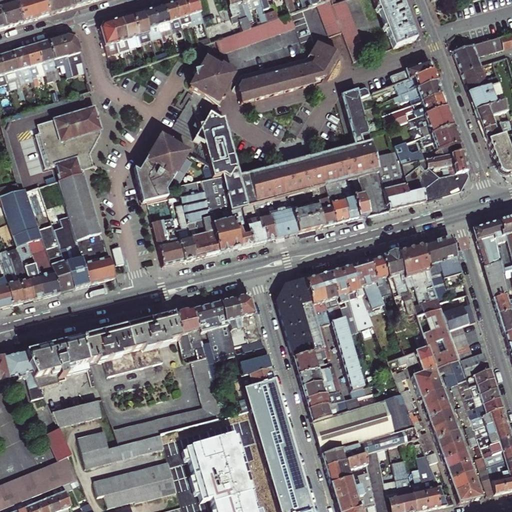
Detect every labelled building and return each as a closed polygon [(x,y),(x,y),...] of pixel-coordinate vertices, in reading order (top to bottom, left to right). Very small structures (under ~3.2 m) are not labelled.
[(0,0),(0,14),(5,30),(22,25),(15,3),(5,6),(4,0),(0,0)] [(13,0),(15,3),(22,25),(35,21),(29,0),(13,0)] [(47,17),(41,0),(29,0),(35,21),(47,17)] [(56,14),(51,0),(41,0),(47,17),(56,14)] [(51,0),(56,14),(65,12),(61,0),(51,0)] [(74,9),(71,0),(61,0),(65,12),(74,9)] [(71,0),(74,9),(86,5),(84,0),(71,0)] [(194,0),(185,0),(183,1),(190,23),(192,27),(202,24),(194,0)] [(238,0),(222,0),(231,24),(239,21),(240,24),(238,25),(241,35),(250,32),(245,18),(238,0)] [(238,0),(245,18),(250,16),(247,5),(250,4),(249,0),(238,0)] [(261,9),(258,0),(249,0),(250,4),(252,10),(253,12),(261,9)] [(258,0),(261,9),(262,13),(269,10),(265,0),(258,0)] [(305,0),(309,10),(318,7),(326,4),(325,0),(305,0)] [(413,41),(397,0),(372,0),(392,50),(413,41)] [(183,1),(173,4),(179,24),(180,27),(190,23),(183,1)] [(329,36),(341,32),(332,8),(331,3),(330,2),(326,4),(318,7),(329,36)] [(332,8),(341,32),(342,34),(346,45),(353,64),(368,59),(346,3),(332,8)] [(179,24),(173,4),(162,7),(171,32),(172,37),(173,38),(176,37),(174,30),(173,26),(179,24)] [(296,15),(293,5),(287,7),(287,8),(290,17),(292,16),(296,15)] [(171,32),(162,7),(151,11),(161,41),(164,49),(169,47),(166,39),(165,40),(163,34),(171,32)] [(287,8),(279,11),(278,8),(275,9),(277,15),(279,21),(290,17),(287,8)] [(161,41),(151,11),(141,14),(151,44),(161,41)] [(151,44),(141,14),(131,17),(141,48),(151,45),(151,44)] [(277,15),(264,19),(267,26),(279,21),(277,15)] [(250,32),(241,35),(220,42),(209,46),(214,60),(296,30),(292,16),(290,17),(279,21),(267,26),(258,29),(250,32)] [(141,48),(131,17),(119,21),(129,52),(141,48)] [(264,18),(256,21),(258,29),(267,26),(264,19),(264,18)] [(129,52),(119,21),(109,24),(118,55),(129,52)] [(102,26),(99,31),(106,59),(118,55),(109,24),(102,26)] [(511,36),(479,45),(482,56),(511,47),(511,36)] [(60,40),(66,58),(79,54),(80,54),(76,43),(66,38),(60,40)] [(48,43),(54,62),(66,58),(60,40),(48,43)] [(35,47),(41,65),(44,75),(45,78),(51,76),(50,73),(57,71),(56,70),(54,62),(48,43),(35,47)] [(317,44),(316,45),(306,61),(314,83),(325,80),(339,56),(324,48),(317,44)] [(474,47),(477,57),(482,56),(479,45),(474,47)] [(29,69),(41,65),(35,47),(23,51),(29,69)] [(179,56),(189,53),(187,47),(177,50),(179,56)] [(460,73),(481,67),(477,57),(474,47),(452,53),(460,73)] [(10,55),(19,81),(28,78),(29,80),(27,81),(30,88),(35,86),(29,69),(23,51),(10,55)] [(79,54),(66,58),(68,65),(81,61),(79,54)] [(22,92),(19,81),(10,55),(0,57),(0,62),(7,83),(14,81),(15,87),(17,93),(22,92)] [(166,55),(156,58),(157,64),(168,60),(166,55)] [(66,58),(54,62),(56,70),(68,66),(68,65),(66,58)] [(225,101),(223,94),(231,80),(234,75),(207,60),(199,73),(192,74),(194,81),(189,90),(208,101),(210,98),(218,103),(225,101)] [(240,106),(300,91),(310,88),(309,84),(314,83),(306,61),(241,78),(236,87),(238,96),(240,106)] [(0,77),(0,78),(6,95),(10,93),(8,89),(7,83),(0,62),(0,77)] [(405,81),(412,79),(430,72),(427,64),(402,73),(405,81)] [(29,69),(35,86),(36,89),(42,87),(39,77),(44,75),(41,65),(29,69)] [(467,92),(467,93),(487,86),(481,67),(460,73),(467,92)] [(123,69),(110,73),(112,78),(124,74),(123,69)] [(430,72),(412,79),(416,91),(435,84),(430,72)] [(393,86),(394,85),(405,81),(402,73),(391,77),(389,81),(390,83),(392,82),(393,86)] [(412,79),(405,81),(394,85),(399,97),(416,91),(412,79)] [(495,84),(487,86),(467,93),(474,110),(503,102),(498,83),(495,84)] [(435,84),(416,91),(399,97),(397,98),(399,105),(417,99),(419,104),(440,97),(435,84)] [(369,135),(365,122),(360,105),(358,99),(364,97),(368,95),(367,92),(364,91),(340,98),(351,140),(362,137),(369,135)] [(419,104),(423,117),(444,109),(440,97),(419,104)] [(488,118),(488,120),(507,114),(503,102),(474,110),(478,121),(488,118)] [(198,130),(199,135),(211,131),(225,126),(206,116),(201,125),(196,103),(191,104),(198,130)] [(419,104),(381,118),(385,131),(394,127),(423,117),(419,104)] [(89,110),(38,125),(40,134),(36,135),(46,169),(55,166),(60,182),(83,175),(82,172),(79,169),(77,160),(89,157),(102,134),(95,109),(89,110)] [(444,109),(423,117),(394,127),(395,130),(393,131),(394,134),(413,129),(414,131),(418,130),(425,128),(428,136),(451,128),(444,109)] [(507,114),(488,120),(488,118),(478,121),(482,132),(509,123),(507,114)] [(365,122),(369,135),(381,132),(376,119),(365,122)] [(511,132),(511,133),(485,141),(499,176),(502,177),(505,177),(511,174),(511,122),(509,123),(511,132)] [(511,132),(509,123),(482,132),(485,141),(511,133),(511,132)] [(211,131),(222,176),(231,212),(235,211),(243,209),(247,208),(244,196),(242,191),(251,188),(250,183),(241,185),(239,178),(225,126),(211,131)] [(451,128),(428,136),(421,139),(417,140),(417,143),(421,142),(423,148),(432,145),(438,160),(461,154),(451,128)] [(425,128),(418,130),(421,139),(428,136),(425,128)] [(208,166),(211,179),(222,176),(211,131),(199,135),(202,145),(208,166)] [(384,172),(389,170),(381,132),(369,135),(370,139),(378,173),(380,183),(386,181),(384,172)] [(284,164),(282,163),(280,163),(278,163),(277,164),(275,165),(274,167),(273,168),(239,178),(241,185),(250,183),(251,188),(242,191),(244,196),(249,194),(252,206),(256,205),(260,204),(264,203),(272,201),(278,200),(286,197),(304,193),(316,189),(324,187),(328,186),(330,186),(336,184),(341,183),(347,181),(351,180),(357,179),(378,173),(370,139),(363,141),(362,137),(351,140),(353,147),(319,156),(317,155),(316,154),(314,153),(312,154),(310,154),(309,156),(308,157),(307,159),(285,165),(284,164)] [(157,138),(137,173),(146,206),(166,201),(164,196),(187,154),(157,138)] [(403,145),(391,149),(396,165),(398,169),(419,164),(416,155),(405,158),(401,149),(404,148),(403,145)] [(429,170),(430,172),(463,164),(461,154),(438,160),(422,163),(424,171),(429,170)] [(79,169),(82,172),(92,169),(92,168),(89,157),(77,160),(79,169)] [(422,194),(424,204),(459,193),(466,178),(465,175),(438,181),(424,172),(424,171),(422,163),(419,164),(398,169),(407,197),(422,194)] [(424,172),(438,181),(465,175),(463,164),(430,172),(429,170),(424,171),(424,172)] [(382,192),(387,214),(424,204),(422,194),(407,197),(398,169),(396,165),(394,166),(395,169),(392,169),(398,188),(382,192)] [(137,173),(135,177),(143,207),(146,206),(137,173)] [(98,286),(112,283),(83,175),(60,182),(57,182),(72,236),(74,243),(85,240),(89,253),(98,286)] [(202,222),(210,220),(218,256),(231,253),(240,250),(231,212),(222,176),(211,179),(177,188),(180,198),(182,207),(187,226),(189,226),(193,225),(196,224),(202,222)] [(132,181),(139,208),(143,207),(135,177),(132,181)] [(349,192),(357,221),(367,219),(362,197),(357,179),(351,180),(354,191),(349,192)] [(336,184),(345,225),(351,223),(357,221),(349,192),(344,194),(341,183),(336,184)] [(339,226),(345,225),(336,184),(330,186),(333,198),(327,199),(334,227),(339,226)] [(20,193),(18,186),(10,188),(12,195),(20,193)] [(334,227),(327,199),(325,192),(324,187),(316,189),(319,202),(318,202),(320,211),(317,212),(322,230),(327,229),(334,227)] [(0,201),(15,248),(26,245),(42,299),(59,295),(38,231),(25,192),(25,191),(20,193),(12,195),(0,198),(0,201)] [(362,197),(367,219),(387,214),(382,192),(362,197)] [(281,212),(275,213),(272,201),(264,203),(271,231),(274,231),(277,241),(296,237),(292,219),(286,197),(278,200),(281,212)] [(263,218),(259,219),(265,244),(277,241),(274,231),(271,231),(264,203),(260,204),(263,218)] [(243,209),(245,220),(252,247),(265,244),(259,219),(256,205),(252,206),(247,208),(243,209)] [(180,231),(175,232),(182,265),(195,262),(188,231),(187,226),(182,207),(175,209),(180,231)] [(231,212),(240,250),(252,247),(245,220),(241,222),(238,214),(236,214),(235,211),(231,212)] [(317,212),(292,219),(296,237),(322,230),(317,212)] [(182,265),(175,232),(172,220),(151,226),(162,270),(182,265)] [(206,236),(199,238),(204,259),(218,256),(210,220),(202,222),(204,231),(206,236)] [(511,225),(511,221),(497,225),(502,276),(501,277),(507,296),(511,294),(511,288),(510,281),(511,280),(511,225)] [(202,222),(196,224),(198,232),(204,231),(202,222)] [(191,231),(188,231),(195,262),(204,259),(199,238),(198,232),(196,224),(193,225),(194,230),(191,231)] [(489,287),(493,301),(506,297),(507,296),(501,277),(502,276),(497,225),(472,231),(489,287)] [(51,228),(38,231),(59,295),(71,292),(62,264),(58,252),(55,241),(52,232),(51,228)] [(62,264),(72,262),(69,252),(71,251),(71,248),(75,247),(74,243),(72,236),(64,238),(67,249),(58,252),(62,264)] [(58,252),(67,249),(64,238),(55,241),(58,252)] [(449,238),(433,243),(443,278),(445,284),(447,290),(452,289),(452,287),(450,279),(461,276),(449,238)] [(443,278),(433,243),(422,247),(434,286),(437,285),(436,280),(443,278)] [(42,299),(26,245),(15,248),(16,250),(23,274),(32,302),(38,300),(42,299)] [(87,289),(77,253),(75,247),(71,248),(71,251),(69,252),(72,262),(62,264),(71,292),(87,289)] [(422,247),(396,254),(408,289),(414,287),(426,284),(432,302),(439,300),(436,291),(434,286),(422,247)] [(23,274),(16,250),(4,254),(11,276),(12,278),(23,274)] [(81,252),(77,253),(87,289),(98,286),(89,253),(82,255),(81,252)] [(118,252),(111,254),(115,269),(122,267),(118,252)] [(396,254),(381,259),(388,280),(393,278),(400,297),(403,295),(409,316),(415,314),(413,307),(408,289),(396,254)] [(388,280),(381,259),(376,261),(370,262),(383,297),(393,293),(388,280)] [(361,265),(350,269),(358,291),(365,289),(368,296),(374,295),(374,298),(382,318),(390,316),(390,315),(383,297),(370,262),(361,265)] [(358,291),(350,269),(338,272),(358,331),(373,327),(358,291)] [(358,331),(338,272),(329,275),(339,307),(343,321),(345,330),(347,336),(359,332),(358,331)] [(32,302),(23,274),(12,278),(21,305),(32,302)] [(339,307),(329,275),(317,279),(330,325),(336,323),(333,309),(339,307)] [(0,309),(10,307),(1,279),(0,276),(0,309)] [(21,305),(12,278),(11,276),(5,278),(1,279),(10,307),(21,305)] [(463,283),(461,276),(450,279),(452,287),(463,283)] [(400,297),(393,278),(388,280),(393,293),(395,298),(400,297)] [(330,325),(317,279),(304,283),(314,315),(320,313),(324,326),(330,325)] [(317,328),(314,315),(304,283),(301,283),(284,289),(276,303),(293,360),(313,354),(324,351),(322,345),(320,337),(317,328)] [(458,356),(456,350),(454,344),(452,338),(450,332),(448,326),(443,314),(441,305),(439,300),(432,302),(426,284),(414,287),(420,305),(424,315),(416,317),(422,336),(425,344),(427,349),(431,361),(434,371),(438,369),(450,365),(453,376),(456,385),(466,382),(466,380),(460,362),(458,356)] [(449,294),(447,290),(445,284),(443,285),(444,289),(436,291),(439,300),(441,305),(449,303),(447,295),(449,294)] [(494,304),(497,314),(511,309),(511,301),(507,302),(507,301),(506,297),(493,301),(494,304)] [(259,334),(249,300),(245,298),(240,299),(234,300),(242,327),(246,325),(247,328),(248,327),(251,336),(259,334)] [(242,327),(234,300),(226,302),(219,304),(232,349),(247,345),(245,336),(237,338),(235,328),(242,327)] [(212,354),(232,349),(219,304),(205,308),(193,311),(202,346),(209,344),(212,354)] [(424,315),(420,305),(413,307),(415,314),(416,317),(424,315)] [(470,306),(443,314),(448,326),(450,332),(462,328),(476,323),(470,306)] [(202,347),(202,346),(193,311),(188,312),(183,313),(192,349),(196,348),(197,351),(201,350),(200,347),(202,347)] [(511,332),(511,318),(511,315),(510,311),(498,315),(504,335),(511,332)] [(390,316),(396,334),(406,330),(400,312),(390,315),(390,316)] [(188,351),(192,349),(183,313),(171,316),(178,342),(183,361),(187,365),(191,363),(188,351)] [(314,315),(317,328),(321,327),(324,326),(320,313),(314,315)] [(126,328),(78,340),(85,366),(103,361),(107,378),(124,374),(143,369),(161,364),(157,347),(178,342),(171,316),(126,328)] [(333,334),(345,330),(343,321),(336,323),(330,325),(333,334)] [(237,338),(245,336),(242,327),(235,328),(237,338)] [(452,338),(465,334),(462,328),(450,332),(452,338)] [(347,336),(345,330),(333,334),(336,344),(348,341),(347,336)] [(467,340),(465,334),(452,338),(454,344),(467,340)] [(414,354),(427,349),(425,344),(422,336),(400,344),(401,347),(405,358),(414,354)] [(37,390),(57,385),(56,382),(65,380),(64,377),(86,372),(85,366),(78,340),(60,345),(23,354),(37,390)] [(456,350),(469,346),(467,340),(454,344),(456,350)] [(336,344),(339,354),(351,350),(348,341),(336,344)] [(261,342),(247,345),(249,352),(263,349),(261,342)] [(237,367),(266,359),(263,349),(249,352),(247,345),(232,349),(237,365),(237,367)] [(330,359),(326,345),(322,345),(324,351),(327,360),(330,359)] [(458,356),(471,352),(469,346),(456,350),(458,356)] [(401,347),(384,354),(388,364),(397,361),(405,358),(401,347)] [(237,365),(232,349),(212,354),(217,370),(237,365)] [(418,365),(431,361),(427,349),(414,354),(418,365)] [(339,354),(342,364),(354,360),(353,357),(351,350),(339,354)] [(460,362),(473,358),(471,352),(458,356),(460,362)] [(204,353),(194,356),(196,362),(206,359),(204,353)] [(0,382),(14,379),(14,380),(21,378),(21,377),(24,376),(25,380),(23,381),(30,402),(40,399),(37,390),(23,354),(0,359),(0,382)] [(317,368),(313,354),(293,360),(297,373),(297,376),(318,370),(317,368)] [(418,365),(414,354),(405,358),(397,361),(399,368),(407,366),(408,368),(418,365)] [(484,355),(473,358),(460,362),(466,380),(490,372),(484,355)] [(192,363),(193,370),(208,366),(206,359),(196,362),(192,363)] [(270,371),(266,359),(237,367),(241,379),(270,371)] [(354,360),(342,364),(344,373),(357,370),(354,360)] [(422,375),(434,371),(431,361),(418,365),(419,369),(422,375)] [(453,376),(450,365),(438,369),(440,376),(446,374),(446,376),(445,376),(446,379),(453,376)] [(193,370),(195,377),(210,373),(208,366),(193,370)] [(329,367),(318,370),(297,376),(301,389),(321,383),(319,375),(322,376),(331,374),(330,369),(329,367)] [(340,391),(333,368),(330,369),(331,374),(333,379),(333,382),(336,392),(339,392),(340,391)] [(357,370),(344,373),(346,379),(347,383),(360,379),(357,370)] [(273,383),(270,371),(241,379),(245,391),(273,383)] [(438,381),(434,371),(422,375),(424,381),(426,380),(428,385),(438,381)] [(490,372),(466,380),(466,382),(456,385),(457,386),(458,389),(468,386),(470,390),(493,382),(490,372)] [(195,377),(197,383),(211,380),(210,373),(195,377)] [(391,374),(374,379),(376,385),(394,380),(392,375),(391,374)] [(396,385),(402,383),(407,381),(404,374),(397,377),(396,374),(392,375),(394,380),(396,385)] [(426,380),(424,381),(422,375),(416,377),(411,379),(415,390),(428,385),(426,380)] [(456,385),(453,376),(446,379),(449,389),(452,388),(457,386),(456,385)] [(349,401),(365,397),(363,390),(360,379),(347,383),(350,392),(342,395),(344,402),(345,402),(349,401)] [(197,383),(199,390),(213,386),(211,380),(197,383)] [(438,381),(428,385),(430,390),(428,391),(429,396),(442,391),(438,381)] [(494,386),(493,382),(470,390),(471,395),(466,397),(464,391),(459,393),(460,397),(462,402),(479,397),(496,391),(494,386)] [(245,391),(244,392),(246,401),(250,414),(277,511),(310,511),(273,383),(245,391)] [(301,389),(305,401),(324,396),(321,383),(301,389)] [(405,391),(402,383),(396,385),(398,390),(400,395),(404,394),(403,392),(405,391)] [(419,400),(429,396),(428,391),(430,390),(428,385),(415,390),(419,400)] [(199,390),(201,396),(215,393),(213,386),(199,390)] [(457,398),(460,397),(459,393),(458,389),(457,386),(452,388),(456,398),(457,398)] [(446,402),(442,391),(429,396),(431,400),(433,400),(435,406),(446,402)] [(482,406),(499,401),(496,391),(479,397),(482,406)] [(414,402),(411,392),(404,394),(400,395),(401,396),(404,405),(410,403),(414,402)] [(201,396),(203,403),(217,400),(215,393),(201,396)] [(332,394),(324,396),(305,401),(308,412),(344,402),(342,395),(340,395),(339,398),(333,400),(332,394)] [(423,410),(435,406),(433,400),(431,400),(429,396),(419,400),(423,410)] [(345,414),(311,424),(317,445),(321,457),(358,446),(402,433),(401,429),(409,426),(399,397),(359,409),(352,412),(349,413),(345,414)] [(217,400),(203,403),(204,409),(219,406),(217,400)] [(246,401),(241,403),(244,416),(250,414),(246,401)] [(482,417),(502,411),(499,401),(482,406),(476,408),(478,414),(472,416),(470,410),(466,411),(468,417),(470,422),(476,420),(482,417)] [(308,412),(311,424),(345,414),(349,413),(345,402),(344,402),(308,412)] [(450,412),(446,402),(435,406),(438,411),(435,412),(437,417),(450,412)] [(413,410),(410,403),(404,405),(408,415),(412,414),(410,411),(413,410)] [(89,404),(49,415),(57,429),(57,430),(94,420),(89,404)] [(204,409),(197,411),(201,427),(223,421),(219,406),(204,409)] [(438,411),(435,406),(423,410),(427,420),(437,417),(435,412),(438,411)] [(466,411),(464,407),(461,408),(462,410),(458,412),(461,420),(463,419),(468,417),(466,411)] [(197,411),(190,413),(194,428),(201,427),(197,411)] [(505,421),(502,411),(482,417),(486,427),(492,425),(505,421)] [(454,423),(450,412),(437,417),(439,422),(441,421),(443,426),(454,423)] [(190,413),(183,415),(187,430),(194,428),(190,413)] [(419,423),(416,416),(413,417),(412,414),(408,415),(413,425),(419,423)] [(183,415),(176,417),(180,432),(187,430),(183,415)] [(176,417),(170,418),(174,434),(180,432),(176,417)] [(439,422),(437,417),(427,420),(431,431),(443,426),(441,421),(439,422)] [(468,429),(472,427),(471,425),(470,422),(468,417),(463,419),(465,427),(467,426),(468,429)] [(476,420),(479,429),(486,427),(482,417),(476,420)] [(170,418),(163,420),(167,435),(174,434),(170,418)] [(167,435),(163,420),(156,422),(160,437),(161,437),(167,435)] [(473,431),(479,429),(476,420),(470,422),(471,425),(472,427),(473,431)] [(495,434),(508,430),(505,421),(492,425),(495,434)] [(160,437),(156,422),(149,424),(154,439),(160,437)] [(426,432),(422,422),(419,423),(413,425),(413,426),(414,429),(417,436),(420,435),(426,432)] [(445,437),(458,433),(454,423),(443,426),(445,431),(443,432),(445,437)] [(149,424),(142,426),(146,440),(154,439),(149,424)] [(142,426),(135,427),(139,442),(146,440),(142,426)] [(434,441),(445,437),(443,432),(445,431),(443,426),(431,431),(434,441)] [(135,427),(129,429),(133,444),(139,442),(135,427)] [(469,431),(467,432),(470,440),(471,439),(472,439),(475,438),(473,431),(472,427),(468,429),(469,431)] [(45,436),(58,461),(67,457),(70,454),(57,430),(57,429),(45,436)] [(133,444),(129,429),(122,431),(126,445),(133,444)] [(511,439),(508,430),(495,434),(476,440),(478,445),(479,448),(480,450),(511,439)] [(126,445),(122,431),(113,433),(119,447),(126,445)] [(407,445),(403,432),(402,433),(358,446),(361,458),(363,458),(375,454),(407,445)] [(461,441),(458,433),(445,437),(447,442),(449,441),(451,447),(462,443),(461,441)] [(103,434),(76,440),(85,473),(137,459),(135,455),(123,459),(119,447),(108,450),(103,434)] [(420,435),(417,436),(421,446),(430,443),(427,436),(421,438),(420,435)] [(123,459),(135,455),(164,448),(161,437),(160,437),(154,439),(146,440),(139,442),(133,444),(126,445),(119,447),(123,459)] [(211,511),(252,511),(231,437),(184,451),(199,505),(209,503),(211,511)] [(447,442),(445,437),(434,441),(438,452),(451,447),(449,441),(447,442)] [(511,450),(511,441),(511,439),(480,450),(481,454),(483,459),(511,450)] [(428,453),(433,451),(430,443),(421,446),(425,457),(429,455),(428,453)] [(465,453),(462,443),(451,447),(453,452),(451,453),(453,458),(465,453)] [(324,469),(345,463),(354,460),(361,458),(358,446),(321,457),(324,469)] [(453,452),(451,447),(438,452),(442,462),(453,458),(451,453),(453,452)] [(164,448),(135,455),(137,459),(165,451),(164,448)] [(483,459),(481,454),(480,450),(479,448),(476,449),(476,451),(475,452),(478,461),(483,459)] [(487,469),(511,461),(511,450),(483,459),(486,469),(487,469)] [(469,464),(465,453),(453,458),(455,463),(457,462),(459,468),(469,464)] [(387,511),(383,490),(375,454),(363,458),(365,468),(366,472),(367,476),(372,496),(375,509),(376,511),(387,511)] [(437,464),(435,456),(430,457),(429,455),(425,457),(429,467),(437,464)] [(425,457),(415,461),(418,472),(419,478),(420,481),(426,511),(429,511),(446,508),(443,500),(429,467),(425,457)] [(365,468),(363,458),(361,458),(354,460),(357,470),(365,468)] [(455,463),(453,458),(442,462),(446,473),(459,468),(457,462),(455,463)] [(486,469),(483,459),(478,461),(480,468),(482,467),(483,470),(486,469)] [(31,499),(42,495),(52,491),(61,487),(70,483),(76,480),(68,460),(0,488),(0,511),(2,511),(12,508),(21,504),(31,499)] [(347,473),(357,470),(354,460),(345,463),(347,473)] [(511,471),(511,461),(487,469),(489,477),(503,474),(508,472),(511,471)] [(347,473),(345,463),(324,469),(330,487),(342,483),(339,476),(347,473)] [(473,474),(469,464),(459,468),(460,472),(458,473),(460,478),(473,474)] [(170,467),(169,465),(142,472),(143,474),(170,467)] [(170,467),(143,474),(146,483),(172,476),(170,467)] [(460,472),(459,468),(446,473),(449,482),(460,478),(458,473),(460,472)] [(395,484),(396,490),(401,511),(414,511),(410,495),(404,469),(398,470),(400,478),(402,478),(403,482),(395,484)] [(503,474),(504,480),(510,479),(511,482),(511,481),(511,471),(508,472),(503,474)] [(136,503),(136,506),(177,494),(172,476),(146,483),(143,474),(142,472),(92,486),(96,501),(105,498),(109,511),(136,503)] [(473,474),(460,478),(462,484),(464,483),(466,488),(477,484),(473,474)] [(504,480),(503,474),(489,477),(490,479),(492,483),(504,480)] [(342,483),(330,487),(337,511),(361,511),(368,511),(365,499),(363,500),(362,496),(369,495),(370,497),(372,496),(367,476),(363,477),(359,478),(350,481),(342,483)] [(460,478),(449,482),(453,493),(466,488),(464,483),(462,484),(460,478)] [(490,479),(485,481),(489,499),(495,497),(492,483),(490,479)] [(510,479),(504,480),(492,483),(495,497),(511,493),(511,481),(511,482),(510,479)] [(416,494),(410,495),(414,511),(426,511),(420,481),(417,482),(417,484),(414,485),(416,494)] [(477,484),(466,488),(468,495),(466,496),(469,503),(482,500),(477,484)] [(52,491),(61,511),(70,507),(61,487),(52,491)] [(466,488),(453,493),(457,502),(456,506),(469,503),(466,496),(468,495),(466,488)] [(387,489),(383,490),(387,511),(401,511),(396,490),(387,492),(387,489)] [(48,511),(58,511),(61,511),(52,491),(42,495),(48,511)] [(31,499),(36,511),(48,511),(42,495),(31,499)] [(450,497),(443,500),(446,508),(454,507),(450,497)] [(24,511),(36,511),(31,499),(21,504),(24,511)]
